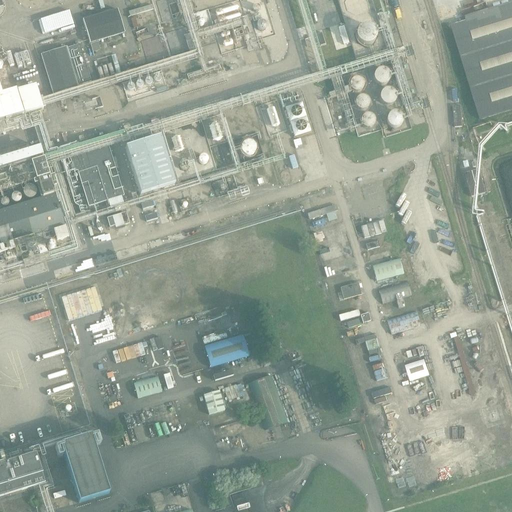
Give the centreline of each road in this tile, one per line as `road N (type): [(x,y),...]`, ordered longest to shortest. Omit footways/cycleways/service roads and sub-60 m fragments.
road 1 (unclassified): [(88,511),(259,453),(334,450),(377,511)]
road 2 (unknown): [(105,425),(87,367),(96,353),(181,327),(203,384)]
road 3 (unknown): [(203,384),(280,373),(308,451)]
road 4 (unknown): [(125,500),(113,458),(175,440),(192,476)]
road 5 (unknown): [(418,151),(418,192),(439,269)]
